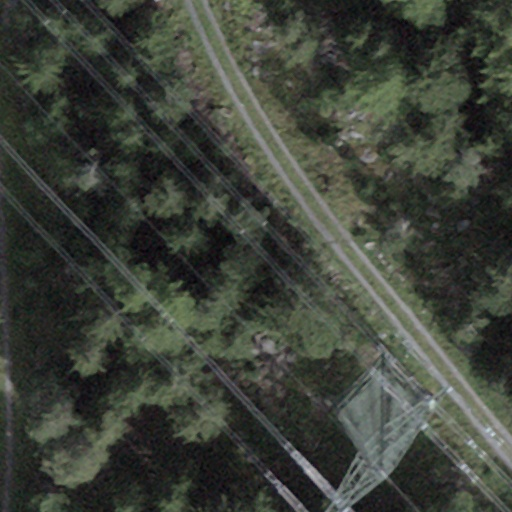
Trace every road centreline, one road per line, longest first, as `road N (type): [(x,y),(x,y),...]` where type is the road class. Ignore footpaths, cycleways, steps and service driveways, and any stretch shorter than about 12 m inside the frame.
road 1 (track): [(511,451),(333,230),(250,109),(197,0)]
road 2 (track): [(0,168),(13,329),(8,511)]
